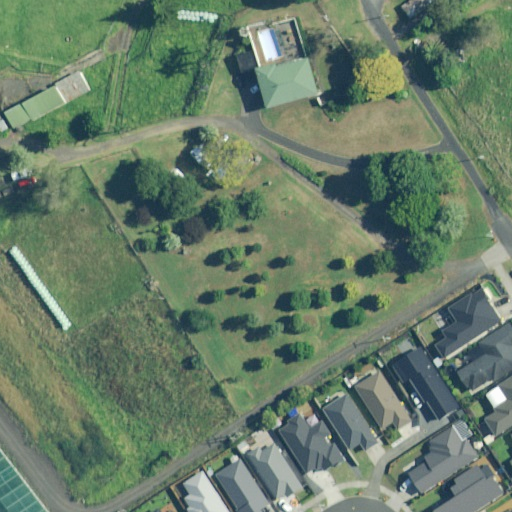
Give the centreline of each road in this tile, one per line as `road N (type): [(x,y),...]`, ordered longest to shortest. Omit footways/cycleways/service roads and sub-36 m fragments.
road 1 (residential): [(511,243),(397,57)]
road 2 (unknown): [(452,145),(354,168),(264,141)]
